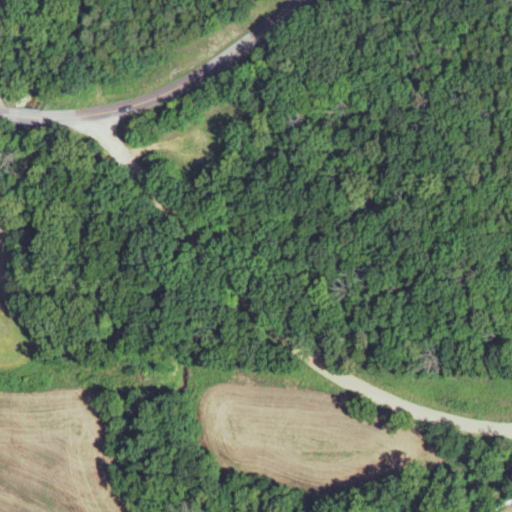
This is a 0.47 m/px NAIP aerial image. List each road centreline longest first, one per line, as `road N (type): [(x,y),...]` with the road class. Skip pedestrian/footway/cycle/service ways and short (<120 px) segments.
road 1 (residential): [(478,432),(424,418),(337,378),(275,330),(92,115)]
road 2 (tertiary): [(0,115),(72,118),(157,98),(217,67),(308,0)]
